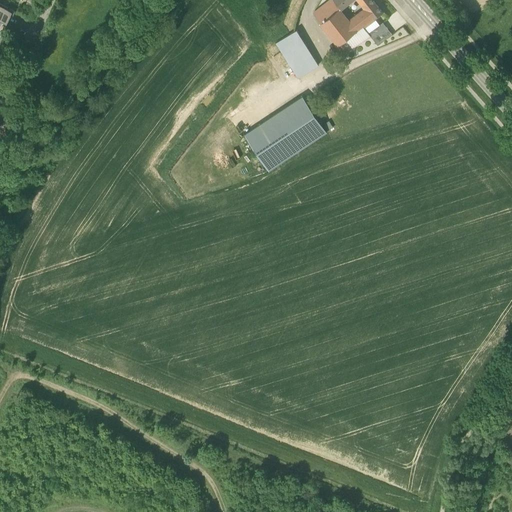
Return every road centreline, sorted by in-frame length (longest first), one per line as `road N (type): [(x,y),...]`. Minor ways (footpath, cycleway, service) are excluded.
road 1 (track): [(19,376),(117,413),(208,475),(225,511)]
road 2 (unclassified): [(443,511),(457,453),(511,366)]
road 3 (secondary): [(511,114),(411,0)]
road 4 (tertiary): [(0,112),(47,0)]
